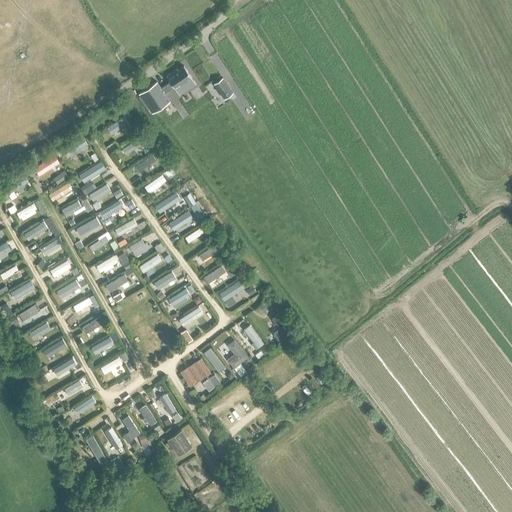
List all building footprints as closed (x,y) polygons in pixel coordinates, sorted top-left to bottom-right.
[(170,81),(160,87),(164,92),(174,86),(179,94),(195,84),(183,66),(178,70),(176,68),(166,74),(170,81)] [(221,77),(213,83),(218,91),(227,85),(221,77)] [(139,94),(152,113),(169,101),(164,92),(160,87),(156,82),(139,94)] [(126,118),(110,128),(113,134),(129,124),(126,118)] [(83,135),(63,148),(68,156),(88,143),(83,135)] [(138,139),(125,147),(128,153),(135,148),(137,151),(140,149),(138,146),(141,145),(138,139)] [(151,142),(145,146),(148,151),(154,147),(151,142)] [(152,153),(134,166),(137,171),(155,158),(152,153)] [(54,154),(34,168),(39,175),(59,162),(54,154)] [(97,162),(77,174),(81,181),(95,173),(96,175),(99,173),(98,171),(101,169),(97,162)] [(171,167),(163,173),(167,179),(175,174),(171,167)] [(64,169),(54,177),(58,183),(69,175),(64,169)] [(161,173),(144,185),(148,191),(165,179),(164,178),(161,173)] [(22,174),(1,188),(6,196),(27,181),(22,174)] [(67,181),(48,193),(52,200),(71,188),(67,181)] [(106,183),(89,193),(93,199),(103,192),(105,194),(109,192),(107,190),(109,188),(106,183)] [(91,184),(81,189),(84,194),(94,188),(91,184)] [(119,188),(113,191),(117,196),(123,193),(119,188)] [(189,192),(184,196),(190,205),(195,202),(189,192)] [(174,193),(160,202),(163,208),(171,202),(173,204),(177,202),(176,200),(178,198),(174,193)] [(131,198),(125,202),(129,209),(135,206),(131,198)] [(119,200),(99,212),(103,219),(106,217),(107,220),(113,217),(111,214),(123,207),(119,200)] [(32,203),(15,213),(19,218),(20,218),(21,221),(35,213),(33,210),(36,209),(32,203)] [(14,204),(7,208),(10,213),(17,209),(14,204)] [(75,204),(64,210),(68,216),(71,214),(73,216),(77,213),(76,211),(78,210),(75,204)] [(49,216),(44,219),(48,225),(52,222),(49,216)] [(92,217),(74,228),(77,233),(89,226),(91,229),(97,226),(95,223),(92,217)] [(133,217),(114,228),(118,235),(124,231),(125,233),(130,230),(129,229),(137,224),(133,217)] [(43,221),(27,231),(30,236),(47,226),(43,221)] [(200,226),(184,236),(188,241),(204,231),(200,226)] [(56,227),(51,230),(55,236),(59,233),(56,227)] [(105,234),(89,245),(92,250),(108,239),(105,234)] [(58,237),(40,248),(44,254),(62,243),(58,237)] [(124,238),(117,242),(120,247),(127,243),(124,238)] [(80,239),(74,243),(77,248),(83,245),(80,239)] [(114,240),(109,243),(114,251),(119,248),(114,240)] [(146,242),(132,250),(135,256),(150,248),(146,242)] [(160,242),(154,245),(157,250),(163,246),(160,242)] [(215,243),(198,254),(202,260),(219,249),(217,247),(215,243)] [(157,253),(139,265),(143,272),(146,270),(148,274),(154,270),(152,266),(161,260),(157,253)] [(113,254),(96,265),(100,271),(117,261),(116,259),(118,258),(116,254),(114,255),(113,254)] [(169,254),(164,257),(167,262),(168,261),(170,264),(174,261),(169,254)] [(233,257),(229,263),(234,266),(238,260),(233,257)] [(42,258),(37,265),(39,269),(41,268),(41,267),(46,261),(42,258)] [(66,259),(49,269),(53,276),(70,266),(66,259)] [(129,260),(123,263),(126,269),(132,265),(129,260)] [(15,264),(0,272),(0,274),(2,278),(12,272),(18,269),(15,264)] [(221,264),(203,276),(207,282),(225,271),(221,264)] [(132,266),(124,271),(127,275),(134,270),(132,266)] [(171,270),(153,282),(158,288),(176,277),(171,270)] [(124,273),(105,284),(109,290),(127,280),(124,273)] [(83,276),(77,280),(80,286),(87,282),(83,276)] [(219,292),(224,300),(245,286),(240,278),(219,292)] [(75,279),(56,290),(60,297),(79,286),(75,279)] [(30,280),(10,291),(14,298),(34,286),(30,280)] [(5,285),(0,288),(0,294),(8,289),(5,285)] [(252,285),(247,288),(250,294),(256,290),(252,285)] [(186,288),(168,298),(171,304),(189,293),(186,288)] [(161,290),(156,294),(160,299),(165,294),(161,290)] [(119,292),(113,295),(116,301),(122,297),(119,292)] [(198,295),(193,299),(196,304),(201,301),(198,295)] [(88,296),(73,305),(76,311),(86,305),(88,308),(90,307),(89,304),(92,302),(88,296)] [(96,300),(90,304),(96,315),(102,311),(96,300)] [(268,301),(259,307),(263,312),(271,306),(268,301)] [(5,302),(0,305),(0,306),(5,316),(11,312),(5,302)] [(36,302),(17,313),(21,320),(33,313),(34,315),(38,313),(36,311),(40,309),(36,302)] [(199,305),(180,318),(184,323),(203,311),(199,305)] [(15,315),(8,318),(11,324),(18,321),(15,315)] [(100,315),(81,327),(85,333),(103,322),(100,315)] [(46,321),(30,331),(34,337),(50,327),(46,321)] [(108,322),(103,325),(107,332),(112,329),(108,322)] [(246,341),(251,348),(261,340),(251,327),(246,331),(251,338),(246,341)] [(187,328),(180,333),(183,338),(190,333),(187,328)] [(190,333),(183,338),(187,343),(193,339),(190,333)] [(109,337),(92,346),(95,352),(112,342),(109,337)] [(125,351),(119,354),(123,360),(128,357),(125,351)] [(225,365),(215,353),(210,357),(220,369),(225,365)] [(118,356),(100,366),(104,373),(122,363),(118,356)] [(71,357),(55,367),(59,373),(68,368),(69,370),(74,367),(72,365),(75,363),(71,357)] [(188,367),(180,372),(189,385),(197,380),(203,376),(209,372),(200,359),(194,363),(188,367)] [(233,367),(230,369),(237,378),(241,375),(235,367),(234,368),(233,367)] [(214,374),(208,378),(214,386),(220,382),(214,374)] [(81,377),(64,388),(67,394),(84,383),(81,377)] [(163,403),(164,404),(162,406),(165,410),(167,408),(168,410),(169,411),(175,407),(165,392),(159,395),(163,403)] [(92,395),(73,407),(77,413),(95,401),(92,395)] [(177,412),(171,416),(175,422),(181,418),(177,412)] [(62,414),(56,416),(58,422),(64,420),(62,414)] [(158,424),(153,428),(158,435),(164,431),(162,427),(161,428),(158,424)] [(167,437),(178,454),(192,445),(180,428),(167,437)] [(117,456),(111,460),(115,467),(122,463),(117,456)]
